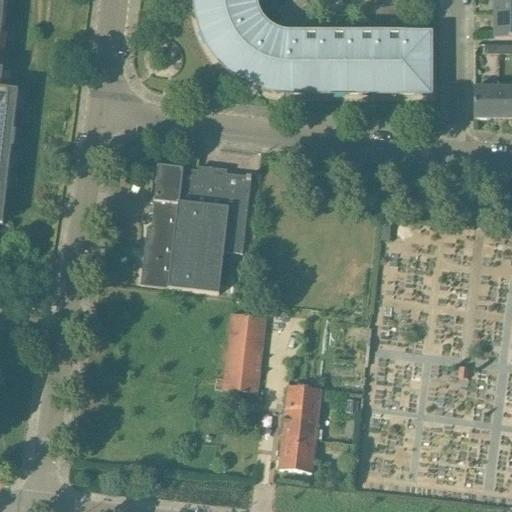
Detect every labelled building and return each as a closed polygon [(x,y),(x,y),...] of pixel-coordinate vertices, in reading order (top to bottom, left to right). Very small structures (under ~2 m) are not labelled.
[(195,0),(196,8),(197,19),(198,24),(200,29),(204,40),(209,49),(215,58),(218,63),(226,71),(234,78),(243,84),(253,89),(263,92),(274,95),(279,96),(290,96),(430,96),(430,36),(287,36),(281,35),(278,34),(272,31),(269,29),(265,25),(261,19),(258,13),(256,7),(255,1),(255,0),(195,0)] [(511,0),(494,0),(495,16),(511,15),(511,0)] [(494,42),(511,42),(511,15),(495,16),(494,42)] [(511,57),(511,47),(484,48),(484,57),(500,58),(511,57)] [(0,181),(10,93),(1,92),(3,72),(0,71),(0,181)] [(511,90),(499,91),(500,122),(511,122),(511,90)] [(500,122),(499,91),(474,91),(474,122),(500,122)] [(243,257),(253,179),(159,167),(151,233),(148,232),(141,287),(219,296),(224,255),(243,257)] [(232,316),(224,392),(257,396),(266,320),(232,316)] [(469,372),(459,371),(458,381),(468,382),(469,372)] [(289,389),(279,473),(312,476),(322,393),(289,389)] [(343,414),(357,416),(359,404),(344,402),(343,414)]
